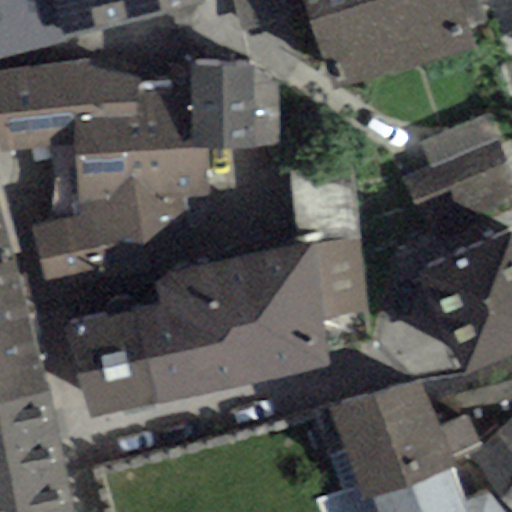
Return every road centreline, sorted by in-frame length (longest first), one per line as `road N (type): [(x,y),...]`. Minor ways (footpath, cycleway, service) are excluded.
road 1 (residential): [(83,511),(0,192)]
road 2 (unknown): [(205,0),(224,28),(407,140)]
